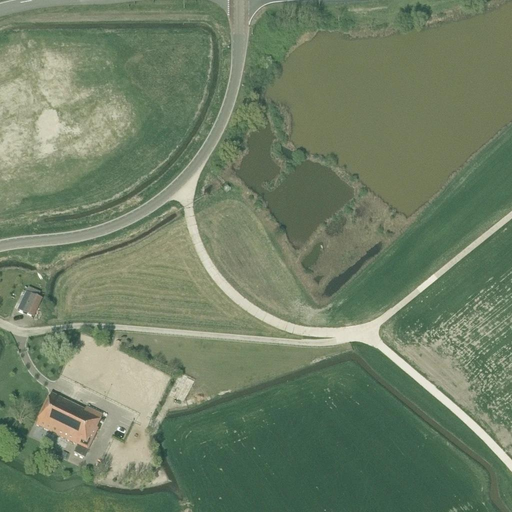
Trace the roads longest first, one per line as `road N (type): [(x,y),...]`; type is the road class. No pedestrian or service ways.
road 1 (unclassified): [(0,322),(34,332),(88,326),(346,339),(511,215)]
road 2 (tertiary): [(0,247),(94,233),(182,181),(226,111),(238,57),(237,0)]
road 3 (unknown): [(21,331),(41,374),(108,414),(90,465)]
